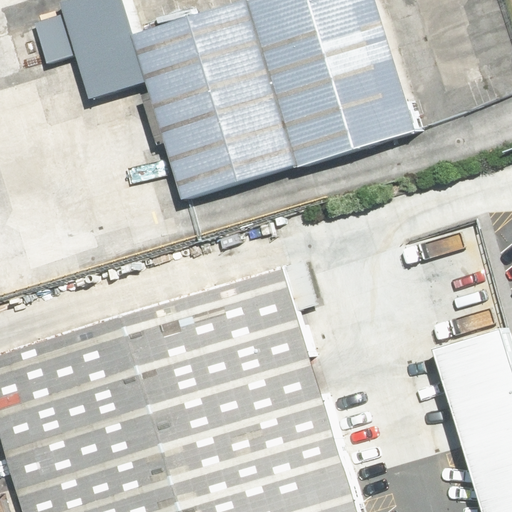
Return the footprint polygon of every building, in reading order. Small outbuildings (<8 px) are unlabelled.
[(371,0),(241,0),(127,32),(176,202),(410,135),(371,0)] [(115,4),(70,17),(96,107),(141,94),(115,4)] [(0,296),(12,294),(0,237),(0,296)] [(362,511),(288,267),(0,357),(0,429),(23,511),(362,511)] [(511,511),(511,330),(436,351),(483,511),(511,511)]
